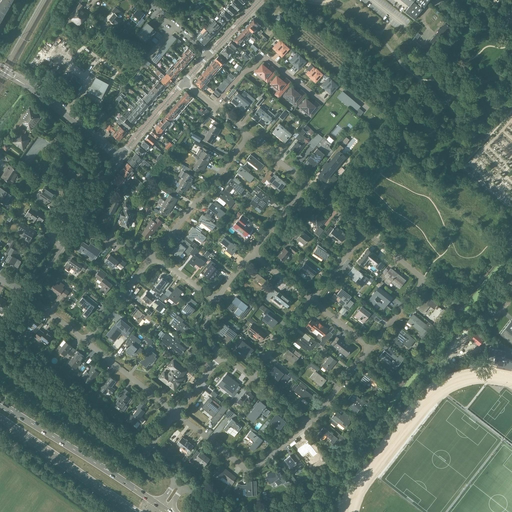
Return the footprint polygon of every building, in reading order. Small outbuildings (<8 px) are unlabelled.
[(13,0),(1,0),(0,2),(0,9),(6,13),(13,0)] [(237,2),(235,0),(231,5),(237,11),(237,10),(238,10),(240,9),(239,8),(241,6),(237,3),(237,2)] [(402,0),(409,6),(405,11),(404,11),(403,11),(415,20),(429,2),(430,0),(402,0)] [(83,6),(80,4),(69,18),(78,26),(88,14),(81,9),(83,6)] [(225,10),(232,16),(232,15),(233,15),(234,14),(234,13),(236,11),(230,5),(225,10)] [(120,12),(115,7),(112,12),(114,14),(109,20),(111,22),(113,24),(114,24),(118,26),(122,21),(119,18),(117,16),(120,12)] [(134,15),(133,14),(132,15),(133,15),(132,17),(134,18),(132,20),(137,24),(136,26),(138,29),(145,21),(142,19),(145,15),(138,9),(134,15)] [(223,12),(220,14),(227,21),(228,21),(229,19),(229,18),(231,17),(223,9),(221,10),(223,12)] [(215,20),(222,26),(223,26),(225,24),(225,23),(226,22),(218,14),(217,16),(218,17),(215,20)] [(275,16),(276,17),(276,18),(277,18),(276,19),(281,23),(282,22),(284,20),(283,19),(284,18),(279,14),(278,16),(278,15),(278,16),(277,15),(275,16)] [(249,23),(257,30),(260,26),(253,19),(252,21),(251,21),(249,22),(250,23),(249,23)] [(217,31),(219,29),(220,30),(221,28),(221,27),(222,27),(215,21),(211,25),(217,31)] [(246,26),(246,27),(253,34),(257,30),(249,23),(248,25),(247,25),(246,26)] [(421,49),(425,52),(431,53),(432,54),(452,29),(445,23),(445,24),(441,29),(440,28),(438,30),(439,31),(426,47),(422,48),(421,49)] [(146,44),(156,32),(149,26),(150,25),(148,24),(147,25),(146,24),(136,36),(146,44)] [(217,31),(211,25),(207,29),(213,35),(214,35),(216,34),(216,33),(217,31)] [(242,31),(249,38),(253,34),(246,27),(244,29),(243,29),(242,30),(242,31)] [(207,30),(202,34),(208,40),(209,40),(211,39),(211,38),(213,36),(207,30)] [(238,35),(244,41),(245,42),(249,38),(242,31),(240,33),(239,33),(238,34),(238,35)] [(418,33),(412,42),(416,45),(418,43),(416,42),(421,36),(418,33)] [(208,40),(202,34),(198,39),(204,45),(204,44),(205,44),(207,43),(207,42),(208,40)] [(233,40),(236,44),(240,47),(245,43),(243,42),(244,41),(238,35),(237,36),(236,36),(235,38),(235,39),(233,40)] [(236,54),(237,52),(234,49),(237,47),(231,41),(227,45),(234,52),(236,54)] [(287,47),(280,41),(277,45),(274,43),(270,48),(280,56),(287,47)] [(233,57),(234,56),(232,54),(234,52),(227,45),(224,49),(232,57),(233,57)] [(188,48),(184,52),(192,58),(193,57),(194,57),(195,55),(195,54),(188,48)] [(220,54),(228,62),(233,57),(232,57),(224,49),(220,53),(221,53),(220,54)] [(192,58),(184,52),(180,56),(188,62),(189,61),(190,61),(191,60),(191,59),(192,58)] [(305,61),(298,55),(295,59),(292,56),(288,61),(298,69),(305,61)] [(188,62),(180,56),(177,60),(184,66),(185,65),(186,65),(188,64),(188,63),(188,62)] [(216,59),(214,61),(222,67),(226,62),(219,56),(218,56),(217,56),(216,58),(216,59)] [(175,63),(173,64),(181,70),(182,69),(183,69),(184,68),(184,67),(184,66),(177,60),(174,58),(172,61),(175,63)] [(211,64),(211,65),(218,71),(222,67),(214,61),(213,62),(212,62),(211,64)] [(173,64),(170,68),(177,74),(178,73),(179,73),(181,72),(180,71),(181,70),(173,64)] [(206,68),(207,69),(214,76),(218,71),(211,65),(210,66),(208,66),(206,68)] [(257,71),(256,72),(257,72),(260,74),(260,75),(261,76),(262,76),(265,78),(264,79),(267,82),(273,74),(268,70),(262,65),(258,70),(257,71)] [(167,73),(173,79),(175,78),(177,76),(177,74),(170,68),(166,73),(167,73)] [(315,82),(322,74),(315,68),(313,72),(310,69),(306,74),(315,82)] [(203,73),(203,74),(210,80),(214,76),(207,69),(206,71),(204,71),(203,73)] [(165,76),(158,70),(156,73),(156,74),(161,78),(159,80),(167,86),(168,86),(169,84),(169,83),(172,80),(173,79),(167,73),(166,74),(165,76)] [(199,77),(199,78),(206,85),(210,80),(203,74),(202,75),(200,75),(199,77)] [(277,76),(272,81),(271,83),(279,90),(275,94),(279,97),(284,91),(288,86),(283,82),(277,76)] [(89,91),(101,98),(109,85),(96,78),(89,91)] [(195,83),(202,89),(206,85),(199,78),(197,80),(196,80),(195,82),(195,83)] [(330,94),(337,85),(330,80),(327,83),(325,81),(321,86),(330,94)] [(165,86),(159,81),(157,82),(158,83),(155,86),(161,91),(162,91),(163,91),(164,90),(164,89),(163,89),(165,86)] [(153,86),(150,89),(157,96),(158,95),(158,96),(159,96),(160,94),(160,93),(161,91),(155,86),(151,82),(150,84),(153,86)] [(218,87),(223,91),(227,87),(222,82),(218,87)] [(228,97),(231,99),(238,90),(236,88),(228,97)] [(291,88),(287,93),(286,95),(294,102),(294,103),(297,105),(303,98),(298,93),(291,88)] [(150,89),(147,94),(154,100),(155,100),(156,99),(156,98),(156,97),(157,96),(150,89)] [(154,100),(142,90),(141,92),(144,94),(144,95),(145,96),(143,98),(150,105),(150,104),(150,105),(151,105),(153,103),(152,102),(154,100)] [(262,91),(256,99),(258,101),(262,97),(265,93),(262,91)] [(184,94),(184,95),(183,96),(190,102),(193,98),(187,92),(186,92),(185,92),(184,94)] [(219,96),(214,92),(210,96),(215,100),(219,96)] [(342,92),(337,98),(348,107),(353,102),(342,92)] [(231,101),(237,107),(246,96),(243,93),(241,95),(238,93),(231,101)] [(246,96),(237,107),(243,112),(249,104),(251,106),(255,100),(248,93),(246,96)] [(181,99),(179,100),(186,106),(190,102),(183,96),(182,96),(180,98),(181,99)] [(256,104),(259,106),(265,99),(262,97),(256,104)] [(141,101),(138,104),(145,110),(146,110),(148,109),(148,108),(147,107),(149,105),(141,98),(139,100),(141,101)] [(177,103),(176,105),(182,110),(186,106),(179,100),(178,100),(177,102),(177,103)] [(306,100),(302,105),(301,107),(304,110),(305,111),(309,113),(308,114),(311,116),(317,109),(312,105),(306,100)] [(138,104),(134,109),(141,114),(142,115),(143,115),(144,113),(144,112),(143,112),(145,110),(138,104)] [(173,107),(172,109),(179,115),(182,110),(176,105),(175,105),(173,106),(173,107)] [(252,117),(258,122),(267,111),(261,106),(252,117)] [(24,127),(30,131),(32,127),(33,128),(41,118),(29,109),(16,126),(21,130),(24,127)] [(136,121),(136,120),(137,119),(130,113),(126,109),(125,111),(127,113),(125,116),(133,124),(134,123),(134,124),(135,123),(136,122),(136,121)] [(141,114),(134,109),(130,113),(137,119),(138,119),(139,119),(140,117),(140,116),(141,114)] [(170,111),(168,113),(175,119),(179,115),(172,109),(171,109),(170,110),(170,111)] [(267,111),(258,122),(264,127),(267,123),(268,124),(268,125),(274,118),(276,120),(281,115),(278,113),(275,116),(268,110),(267,111)] [(166,115),(165,117),(173,124),(174,122),(173,121),(175,119),(168,113),(167,113),(166,114),(166,115)] [(123,116),(120,119),(119,118),(117,120),(115,123),(116,123),(120,127),(122,125),(123,124),(129,129),(130,129),(130,128),(130,127),(131,128),(133,125),(126,119),(123,116)] [(162,120),(161,121),(168,127),(169,127),(170,126),(169,125),(170,122),(164,117),(164,118),(163,118),(162,119),(162,120)] [(158,125),(164,130),(166,128),(166,129),(168,127),(161,121),(160,123),(159,123),(158,124),(158,125)] [(211,128),(209,131),(217,135),(218,133),(219,133),(221,129),(221,130),(221,129),(218,127),(220,124),(215,121),(213,125),(211,128)] [(117,131),(123,136),(124,136),(125,135),(125,134),(125,133),(126,132),(120,127),(116,123),(113,128),(117,131)] [(304,123),(296,132),(299,134),(303,130),(302,129),(306,125),(304,123)] [(273,133),(279,138),(286,129),(280,124),(273,133)] [(115,138),(119,141),(119,140),(120,140),(121,139),(121,138),(123,136),(117,131),(113,128),(112,127),(110,125),(106,130),(108,132),(110,129),(115,134),(113,136),(114,136),(114,137),(115,138)] [(156,128),(154,129),(160,134),(162,135),(162,136),(164,134),(163,133),(164,132),(163,131),(164,130),(158,125),(157,126),(156,126),(155,127),(156,128)] [(160,134),(154,129),(154,130),(153,129),(152,131),(150,133),(157,139),(159,137),(159,138),(162,135),(160,134)] [(286,129),(279,138),(285,143),(292,134),(286,129)] [(307,143),(308,141),(308,139),(306,138),(303,135),(306,132),(303,130),(299,134),(295,138),(298,140),(290,149),(297,155),(307,143)] [(12,142),(23,150),(29,142),(28,142),(30,138),(21,131),(12,142)] [(204,139),(204,140),(212,144),(214,141),(215,140),(214,140),(217,135),(209,131),(209,132),(204,139)] [(193,133),(191,137),(199,142),(202,138),(193,133)] [(149,135),(148,135),(146,137),(146,138),(145,139),(152,145),(151,146),(158,151),(159,149),(155,146),(154,143),(156,141),(149,135)] [(311,169),(314,166),(317,163),(318,163),(323,157),(322,157),(324,155),(328,158),(332,153),(333,152),(333,151),(329,148),(330,147),(329,146),(331,145),(325,140),(327,138),(324,136),(323,138),(313,149),(315,151),(313,153),(308,158),(307,160),(308,160),(305,164),(311,169)] [(145,141),(143,140),(142,142),(142,144),(141,145),(148,151),(151,146),(145,141)] [(324,169),(318,176),(324,181),(324,180),(325,181),(329,176),(330,176),(332,173),(331,173),(333,170),(332,170),(333,169),(334,170),(335,171),(335,170),(339,165),(340,164),(339,164),(344,158),(343,157),(340,154),(339,154),(338,153),(340,151),(341,152),(343,148),(342,148),(343,147),(340,145),(329,158),(330,158),(330,157),(332,159),(329,163),(324,169)] [(137,148),(135,150),(135,151),(136,152),(142,157),(145,154),(146,152),(140,147),(138,148),(137,148)] [(202,150),(198,156),(200,157),(208,162),(208,161),(209,159),(210,160),(210,159),(212,156),(207,153),(209,151),(203,148),(202,150)] [(143,158),(136,153),(132,158),(139,163),(143,158)] [(165,157),(160,153),(155,160),(160,163),(165,157)] [(246,160),(260,171),(264,165),(250,155),(246,160)] [(129,160),(130,160),(128,162),(135,168),(139,163),(132,158),(131,157),(129,160)] [(200,157),(193,169),(199,173),(199,172),(201,169),(203,171),(203,170),(205,167),(208,162),(200,157)] [(124,167),(124,168),(131,173),(132,174),(136,170),(134,168),(128,163),(127,164),(126,165),(126,166),(125,166),(124,167)] [(182,170),(178,176),(181,178),(180,179),(182,180),(183,179),(191,183),(195,177),(187,173),(189,168),(182,164),(181,167),(183,168),(182,170)] [(16,175),(17,174),(18,174),(19,172),(9,165),(9,166),(2,177),(1,177),(12,184),(12,183),(13,181),(14,179),(15,180),(16,180),(17,180),(18,178),(18,177),(17,176),(16,175)] [(243,168),(241,167),(237,172),(250,183),(254,177),(248,172),(243,168)] [(120,172),(126,177),(129,180),(130,178),(129,178),(130,176),(132,175),(132,174),(131,173),(124,168),(122,170),(121,170),(120,171),(120,172)] [(117,178),(124,184),(126,183),(128,180),(120,174),(120,175),(119,174),(118,176),(118,177),(117,178)] [(269,182),(280,191),(286,184),(275,174),(272,178),(268,174),(264,178),(261,182),(263,183),(266,180),(268,178),(270,180),(269,182)] [(114,181),(113,182),(117,185),(115,188),(122,193),(124,190),(121,188),(123,186),(124,184),(117,178),(116,178),(116,179),(115,180),(114,181)] [(178,188),(176,191),(181,194),(183,191),(186,192),(191,183),(183,179),(182,180),(178,188)] [(233,189),(240,195),(241,195),(245,189),(239,185),(233,180),(231,179),(227,184),(229,185),(225,189),(223,192),(229,197),(231,194),(230,193),(233,189)] [(166,186),(163,190),(170,194),(166,200),(174,205),(178,199),(174,197),(176,192),(166,186)] [(1,201),(7,205),(11,200),(12,200),(14,197),(0,187),(0,193),(1,194),(0,196),(0,199),(1,200),(1,201)] [(40,195),(50,202),(55,194),(45,187),(43,191),(42,191),(42,192),(40,195)] [(229,197),(223,192),(222,191),(217,196),(231,207),(235,201),(229,197)] [(258,207),(262,211),(268,202),(272,205),(274,202),(260,191),(250,203),(255,207),(257,206),(257,207),(257,208),(258,207)] [(58,200),(61,202),(66,195),(63,192),(58,200)] [(105,209),(113,214),(117,206),(118,206),(121,201),(115,197),(114,200),(112,199),(109,204),(108,204),(107,206),(106,207),(106,208),(105,209)] [(160,200),(158,203),(163,206),(161,209),(159,213),(164,216),(166,212),(169,214),(174,205),(166,200),(166,201),(160,198),(159,199),(160,200)] [(122,218),(120,224),(128,227),(131,219),(133,220),(135,214),(129,212),(131,206),(126,201),(122,207),(125,209),(124,212),(122,211),(120,216),(121,216),(121,218),(122,218)] [(226,213),(220,209),(214,204),(212,203),(208,208),(210,209),(209,209),(206,214),(210,217),(214,213),(221,218),(220,218),(221,219),(226,213)] [(36,219),(42,222),(45,218),(31,208),(25,216),(31,221),(32,219),(34,221),(36,219)] [(316,228),(317,229),(318,229),(314,233),(319,238),(326,230),(325,230),(324,231),(319,228),(323,223),(326,220),(326,221),(328,219),(323,215),(322,216),(319,213),(317,215),(316,216),(314,214),(309,220),(314,223),(313,224),(316,227),(316,228)] [(206,214),(204,216),(213,223),(214,220),(210,217),(206,214)] [(213,223),(204,216),(203,215),(198,220),(200,221),(195,228),(201,233),(202,230),(201,229),(205,225),(212,231),(216,225),(213,223)] [(252,229),(245,224),(247,221),(241,216),(239,219),(233,227),(246,237),(252,229)] [(147,228),(142,234),(148,239),(153,233),(154,233),(162,222),(157,218),(154,222),(152,220),(146,227),(147,228)] [(24,233),(22,236),(26,238),(25,240),(29,242),(34,234),(29,231),(30,229),(21,224),(18,230),(24,233)] [(298,234),(294,239),(298,242),(300,241),(304,245),(307,241),(308,241),(308,240),(310,238),(304,233),(305,230),(300,226),(296,232),(298,234)] [(338,241),(337,242),(339,244),(346,235),(336,226),(334,229),(334,228),(333,229),(331,227),(326,233),(332,238),(333,237),(338,241)] [(201,233),(195,228),(193,227),(189,232),(190,233),(185,240),(190,244),(195,248),(197,246),(192,241),(195,237),(202,243),(207,237),(201,233)] [(221,251),(229,257),(233,252),(234,252),(238,248),(232,243),(231,243),(224,237),(220,242),(227,248),(226,250),(224,248),(221,251)] [(190,244),(185,240),(184,241),(183,239),(180,243),(180,244),(177,249),(176,248),(172,252),(174,254),(175,255),(176,255),(177,256),(178,255),(179,256),(180,255),(179,255),(183,250),(188,254),(193,248),(189,245),(190,244)] [(322,260),(324,258),(326,259),(329,254),(325,251),(326,250),(321,247),(323,244),(318,240),(315,244),(317,246),(316,247),(317,247),(315,251),(313,254),(322,260)] [(82,251),(91,257),(89,259),(93,262),(101,251),(97,248),(91,244),(89,247),(84,243),(82,245),(81,245),(77,251),(81,253),(82,251)] [(284,262),(288,257),(289,257),(290,257),(290,256),(290,255),(291,253),(292,251),(295,254),(297,251),(291,246),(289,249),(290,250),(289,252),(284,248),(278,257),(284,262)] [(7,262),(18,268),(21,261),(15,258),(18,252),(12,248),(8,255),(10,256),(7,262)] [(358,262),(365,268),(371,261),(375,265),(379,259),(370,252),(368,255),(366,253),(358,262)] [(113,268),(117,264),(122,269),(126,264),(118,257),(116,259),(110,254),(104,261),(113,268)] [(188,262),(194,266),(196,264),(201,268),(205,262),(200,258),(200,259),(195,256),(194,255),(193,256),(188,262)] [(72,259),(65,268),(69,271),(71,269),(77,273),(81,267),(84,270),(87,266),(81,261),(81,262),(79,264),(76,262),(76,263),(75,262),(75,261),(72,259)] [(314,266),(307,260),(299,270),(311,279),(316,272),(311,268),(314,266)] [(204,274),(206,276),(206,277),(206,278),(207,278),(207,279),(208,279),(208,280),(209,280),(210,279),(212,281),(213,280),(213,281),(214,281),(215,281),(215,280),(215,279),(215,278),(222,269),(211,261),(206,267),(208,268),(204,274)] [(369,279),(354,267),(349,274),(358,281),(356,283),(362,287),(369,279)] [(394,271),(391,268),(385,276),(387,278),(384,282),(388,285),(392,281),(398,286),(397,287),(400,289),(406,281),(400,276),(399,276),(393,271),(394,271)] [(100,290),(105,294),(112,285),(104,278),(106,275),(100,270),(95,277),(101,282),(100,284),(103,286),(100,290)] [(258,283),(261,285),(265,280),(254,271),(251,275),(259,281),(258,283)] [(154,296),(160,300),(164,294),(162,292),(169,283),(161,276),(156,282),(161,286),(156,291),(157,292),(154,296)] [(57,296),(58,295),(59,296),(60,295),(65,298),(69,293),(62,288),(64,286),(60,283),(59,286),(56,284),(54,286),(53,286),(50,290),(54,292),(53,294),(57,296)] [(173,293),(169,298),(176,304),(179,301),(177,299),(179,297),(178,296),(182,292),(177,287),(172,293),(173,293)] [(374,305),(375,302),(383,308),(391,298),(379,288),(369,301),(374,305)] [(342,306),(346,310),(353,302),(349,299),(351,296),(342,289),(337,295),(335,293),(331,298),(338,303),(339,302),(343,305),(342,306)] [(154,296),(149,291),(143,299),(150,304),(152,301),(158,306),(155,309),(160,312),(166,305),(154,296)] [(291,302),(279,292),(274,298),(279,302),(278,303),(280,305),(282,303),(287,308),(291,302)] [(228,308),(242,319),(253,306),(238,294),(228,308)] [(83,297),(79,302),(82,304),(82,305),(87,309),(84,313),(83,313),(81,316),(82,316),(83,317),(85,319),(92,310),(97,303),(88,296),(86,299),(83,297)] [(189,297),(185,302),(187,304),(186,306),(184,304),(181,307),(190,315),(195,309),(193,308),(197,303),(189,297)] [(430,300),(427,298),(418,309),(423,314),(427,309),(427,308),(430,305),(435,309),(435,308),(436,308),(438,306),(437,306),(438,305),(430,299),(430,300)] [(139,324),(141,326),(145,321),(143,319),(144,317),(149,321),(153,318),(148,314),(146,316),(136,308),(136,307),(130,314),(131,314),(137,319),(136,321),(135,321),(139,324)] [(355,316),(363,323),(370,315),(374,318),(377,314),(373,311),(371,314),(362,307),(355,316)] [(269,315),(264,321),(266,322),(267,322),(272,326),(276,321),(277,321),(271,316),(273,313),(269,310),(267,313),(269,315)] [(443,310),(434,320),(438,323),(446,312),(443,310)] [(36,324),(39,321),(32,315),(29,319),(28,318),(22,325),(24,327),(25,327),(26,328),(27,327),(28,327),(29,326),(34,329),(32,331),(36,334),(41,328),(36,324)] [(421,331),(418,334),(422,337),(428,329),(431,331),(434,327),(428,322),(426,325),(413,315),(407,322),(411,325),(412,326),(414,327),(414,326),(421,331)] [(174,323),(172,325),(178,330),(178,331),(178,333),(180,333),(181,332),(184,335),(189,328),(182,322),(184,320),(179,316),(177,318),(176,317),(173,322),(174,323)] [(115,324),(107,334),(114,340),(119,335),(118,334),(122,329),(129,335),(134,328),(131,325),(130,326),(121,319),(116,324),(115,324)] [(306,327),(317,335),(319,333),(322,336),(321,338),(322,341),(319,344),(323,347),(332,335),(327,331),(328,330),(317,321),(316,323),(312,320),(306,327)] [(504,330),(502,333),(504,335),(511,341),(511,320),(511,321),(504,330)] [(252,324),(254,325),(250,331),(261,340),(266,334),(256,327),(258,324),(255,321),(252,324)] [(222,335),(224,333),(227,336),(225,338),(230,342),(233,338),(237,334),(236,333),(240,328),(233,323),(230,328),(223,323),(217,331),(222,335)] [(473,336),(481,342),(482,342),(483,340),(475,334),(473,331),(474,330),(472,329),(470,331),(472,332),(471,333),(474,336),(473,336)] [(41,339),(47,344),(53,336),(46,331),(44,333),(40,330),(34,337),(39,341),(41,339)] [(182,341),(175,336),(173,338),(166,333),(161,339),(162,339),(160,341),(168,347),(170,345),(181,355),(183,352),(186,349),(179,344),(182,341)] [(393,341),(400,346),(402,343),(409,348),(415,340),(407,334),(404,337),(399,333),(393,341)] [(130,343),(124,350),(131,355),(138,347),(137,347),(141,341),(132,334),(127,341),(130,343)] [(236,340),(240,343),(236,347),(245,354),(245,353),(248,356),(253,350),(248,346),(242,341),(244,338),(240,335),(236,340)] [(295,341),(306,351),(307,349),(310,351),(317,343),(311,338),(308,342),(300,335),(295,341)] [(331,343),(346,355),(352,349),(337,337),(331,343)] [(59,350),(58,351),(65,356),(68,359),(73,354),(69,351),(72,347),(64,340),(57,348),(59,350)] [(150,345),(145,351),(148,353),(140,363),(146,367),(150,362),(152,364),(156,359),(154,357),(155,355),(152,352),(150,354),(149,352),(153,347),(150,345)] [(385,351),(380,357),(390,365),(391,363),(397,368),(404,359),(390,347),(388,350),(393,354),(391,356),(385,351)] [(487,361),(494,362),(494,364),(496,365),(511,368),(511,369),(511,359),(504,358),(505,351),(490,348),(487,361)] [(299,358),(298,358),(301,355),(296,351),(293,354),(288,350),(283,357),(283,356),(294,364),(293,365),(299,358)] [(80,362),(84,356),(78,352),(70,362),(77,367),(80,363),(80,362)] [(322,367),(328,372),(336,361),(330,357),(322,367)] [(164,373),(160,377),(161,378),(161,379),(167,384),(167,385),(168,384),(171,386),(170,387),(174,390),(181,382),(179,381),(186,371),(173,361),(168,367),(173,370),(169,376),(165,373),(165,374),(164,373)] [(317,372),(319,369),(310,362),(306,367),(309,369),(311,366),(316,370),(315,371),(310,378),(317,384),(318,383),(321,386),(321,387),(326,380),(322,377),(320,376),(320,375),(317,373),(318,372),(317,372)] [(84,379),(90,384),(93,380),(92,380),(95,376),(96,376),(99,373),(97,371),(99,368),(94,364),(92,367),(92,368),(88,373),(86,372),(82,377),(84,379)] [(285,382),(286,382),(286,381),(288,380),(287,380),(289,377),(290,377),(290,376),(296,381),(298,378),(290,372),(287,375),(281,370),(280,371),(275,366),(269,373),(275,378),(276,376),(279,379),(284,383),(285,382)] [(366,375),(360,381),(365,385),(368,381),(375,387),(374,389),(380,394),(384,389),(378,384),(380,382),(369,373),(367,376),(366,375)] [(227,374),(219,384),(222,387),(225,383),(230,387),(227,391),(231,394),(239,384),(227,374)] [(96,389),(92,394),(96,396),(98,393),(100,395),(102,391),(106,394),(107,392),(108,392),(111,394),(115,390),(111,387),(116,382),(110,377),(99,391),(96,389)] [(295,384),(290,390),(293,393),(294,393),(293,392),(294,391),(303,399),(303,398),(305,399),(305,400),(308,402),(313,396),(307,392),(305,391),(306,390),(305,390),(307,387),(301,382),(302,384),(300,386),(299,385),(297,386),(295,384)] [(128,396),(130,393),(125,389),(122,393),(123,395),(118,401),(117,400),(114,403),(123,411),(126,407),(125,406),(131,399),(128,396)] [(237,393),(232,398),(229,402),(232,405),(235,401),(242,406),(248,398),(251,400),(254,396),(251,394),(245,389),(240,395),(237,393)] [(361,398),(359,400),(358,399),(359,398),(353,393),(347,401),(348,400),(350,402),(347,406),(357,413),(359,410),(359,409),(364,403),(366,404),(365,404),(370,408),(373,403),(369,400),(367,402),(361,398)] [(206,402),(202,408),(205,410),(206,408),(212,413),(211,415),(213,417),(211,420),(215,424),(223,414),(226,416),(230,410),(227,407),(225,410),(212,400),(209,405),(206,402)] [(270,411),(265,407),(266,406),(260,401),(250,413),(257,418),(261,412),(266,416),(270,411)] [(143,410),(146,406),(141,402),(137,407),(140,410),(138,412),(137,411),(132,416),(131,415),(128,419),(135,425),(138,421),(141,424),(144,420),(141,417),(145,412),(143,410)] [(338,422),(345,428),(350,422),(349,422),(351,419),(343,413),(341,416),(336,412),(334,415),(333,415),(333,416),(329,421),(336,426),(338,422)] [(282,419),(276,414),(271,421),(277,426),(276,427),(279,430),(286,422),(282,419)] [(242,427),(232,419),(224,429),(230,434),(234,428),(238,432),(242,427)] [(248,434),(255,440),(249,447),(254,451),(263,440),(258,436),(260,434),(251,427),(249,429),(251,431),(248,434)] [(321,440),(325,435),(331,440),(330,442),(333,444),(338,438),(323,427),(317,435),(320,439),(320,440),(321,440)] [(193,446),(182,437),(177,444),(188,452),(185,456),(188,458),(194,450),(192,448),(193,446)] [(297,450),(302,457),(309,452),(311,455),(313,457),(317,454),(308,442),(297,450)] [(196,460),(204,467),(210,459),(201,452),(200,453),(197,451),(189,461),(193,464),(196,460)] [(284,460),(291,468),(296,464),(296,463),(300,459),(296,454),(292,458),(290,456),(284,460)] [(222,466),(218,471),(217,471),(214,475),(220,479),(222,477),(231,484),(230,484),(232,485),(236,477),(222,466)] [(275,472),(267,474),(269,483),(272,483),(272,481),(275,481),(278,486),(283,483),(286,486),(291,483),(286,478),(285,479),(282,476),(280,470),(277,470),(277,472),(275,472)] [(241,485),(238,484),(234,490),(238,492),(239,489),(246,489),(246,496),(256,495),(256,481),(247,482),(247,485),(241,485)]
